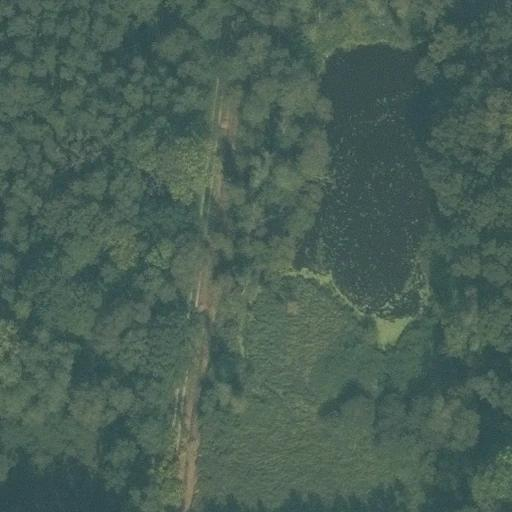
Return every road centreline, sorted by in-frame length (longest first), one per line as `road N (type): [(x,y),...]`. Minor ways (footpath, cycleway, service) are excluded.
road 1 (track): [(161,511),(230,0)]
road 2 (track): [(495,0),(511,213)]
